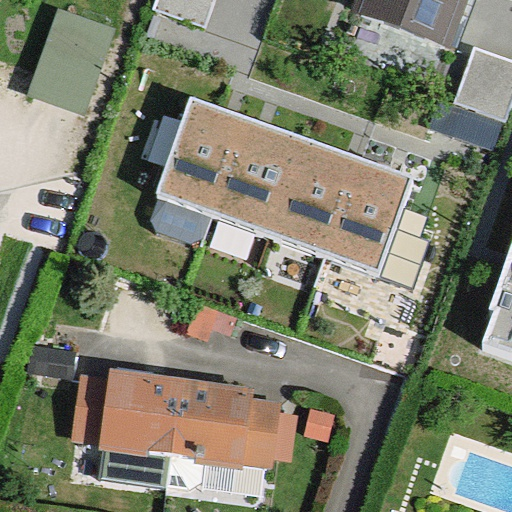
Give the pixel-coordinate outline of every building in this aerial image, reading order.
[(165,0),(164,3),(211,19),(217,0),(165,0)] [(483,0),(375,0),(367,25),(464,58),(483,0)] [(90,111),(123,26),(66,5),(34,90),(90,111)] [(511,54),(481,45),(456,128),(510,144),(511,135),(511,54)] [(420,186),(202,109),(170,201),(388,277),(420,186)] [(511,251),(478,349),(511,361),(511,251)] [(112,374),(99,453),(245,476),(258,397),(112,374)]
